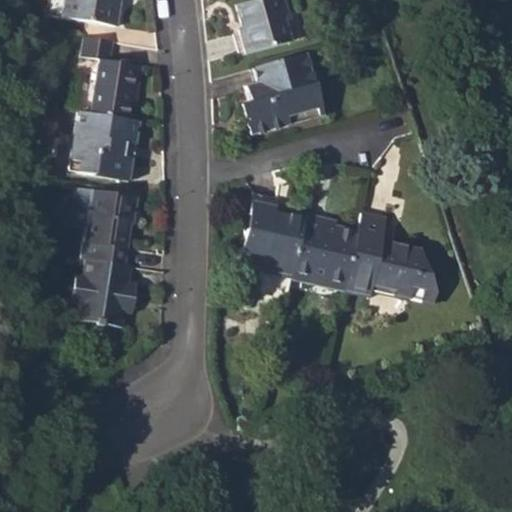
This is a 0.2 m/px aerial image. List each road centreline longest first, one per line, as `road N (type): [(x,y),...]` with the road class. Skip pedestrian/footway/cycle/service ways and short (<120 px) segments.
road 1 (residential): [(161,413),(186,354),(192,178)]
road 2 (residential): [(192,178),(388,129)]
road 3 (residential): [(192,178),(178,0)]
